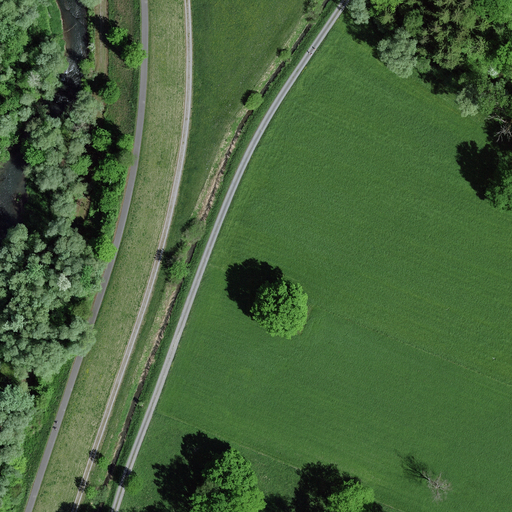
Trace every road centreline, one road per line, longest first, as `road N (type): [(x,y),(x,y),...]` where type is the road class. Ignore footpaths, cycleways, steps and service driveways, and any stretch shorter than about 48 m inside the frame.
road 1 (track): [(350,0),(247,157),(116,511)]
road 2 (track): [(74,511),(148,294),(178,172),(188,80),(183,0)]
